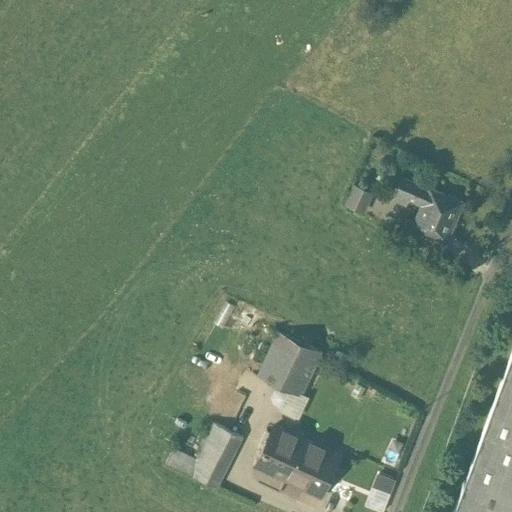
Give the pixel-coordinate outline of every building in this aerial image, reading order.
[(344,204),(364,214),(374,193),(354,183),(344,204)] [(463,202),(430,188),(413,227),(446,241),(463,202)] [(322,353),(277,332),(258,375),(303,396),(322,353)] [(511,511),(511,351),(453,511),(511,511)] [(243,437),(212,423),(194,459),(174,449),(167,463),(217,488),(243,437)] [(304,439),(274,425),(255,466),(285,480),(304,439)] [(339,456),(304,439),(285,480),(320,496),(327,481),(328,482),(334,479),(335,477),(333,471),(332,471),(339,456)]
